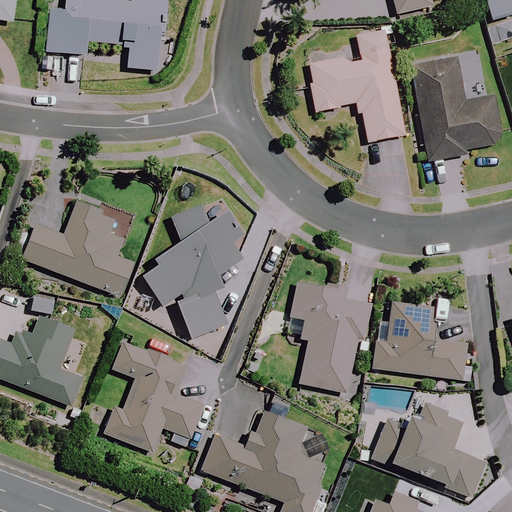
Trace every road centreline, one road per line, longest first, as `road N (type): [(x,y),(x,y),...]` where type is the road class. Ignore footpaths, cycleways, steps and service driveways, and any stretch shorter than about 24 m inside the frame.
road 1 (residential): [(511,218),(429,231),(373,226),(326,208),(279,177),(236,108)]
road 2 (residential): [(236,108),(139,126),(0,113)]
